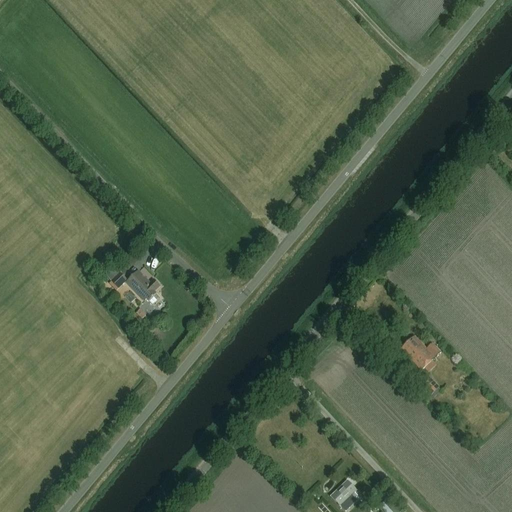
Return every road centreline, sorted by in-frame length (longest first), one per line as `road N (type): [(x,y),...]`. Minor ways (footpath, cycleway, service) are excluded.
road 1 (unclassified): [(231,311),(489,0)]
road 2 (tertiary): [(284,371),(511,102)]
road 3 (unclassified): [(231,311),(0,75)]
road 4 (unclassified): [(66,511),(231,311)]
road 5 (unclassified): [(417,511),(284,371)]
road 6 (tertiary): [(169,511),(284,371)]
